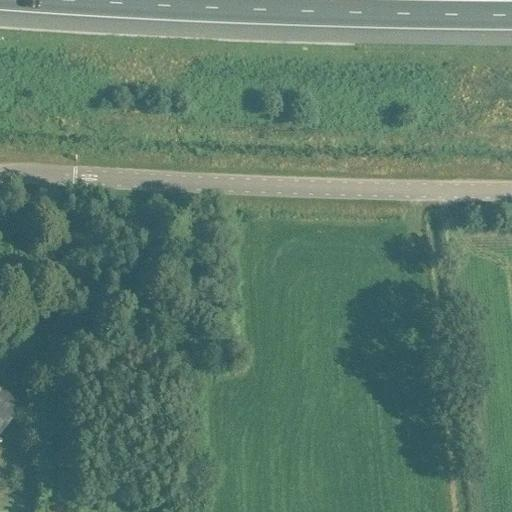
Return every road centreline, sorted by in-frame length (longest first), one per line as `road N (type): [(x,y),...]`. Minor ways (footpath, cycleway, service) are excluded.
road 1 (unclassified): [(40,180),(511,193)]
road 2 (motorway): [(58,0),(511,15)]
road 3 (unclassified): [(53,511),(40,180)]
